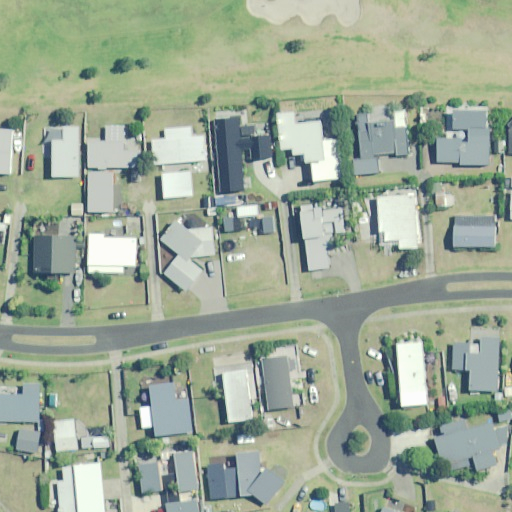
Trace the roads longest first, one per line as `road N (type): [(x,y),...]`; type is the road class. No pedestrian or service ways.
road 1 (residential): [(0,336),(91,339),(344,308)]
road 2 (residential): [(344,308),(413,291),(511,285)]
road 3 (residential): [(356,400),(375,428),(377,451),(369,463),(342,464),(334,437),(343,424)]
